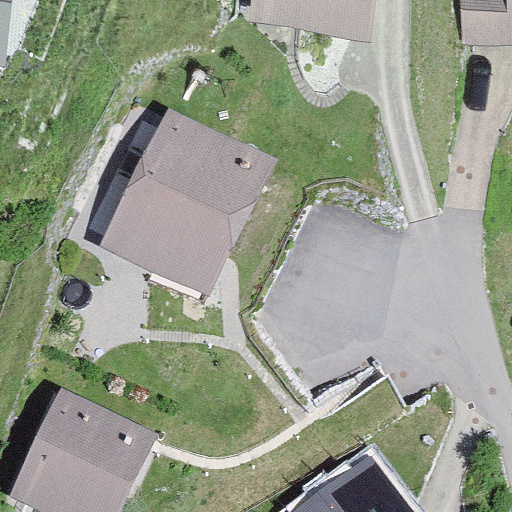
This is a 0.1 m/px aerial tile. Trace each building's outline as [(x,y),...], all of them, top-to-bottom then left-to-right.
[(11,0),(0,0),(0,55),(7,56),(11,0)] [(372,0),(254,0),(253,20),(370,32),(372,0)] [(511,0),(461,0),(464,46),(511,44),(511,0)] [(277,176),(170,123),(100,262),(207,315),(277,176)] [(130,511),(161,445),(62,400),(12,510),(16,511),(130,511)] [(406,511),(375,469),(318,511),(406,511)]
